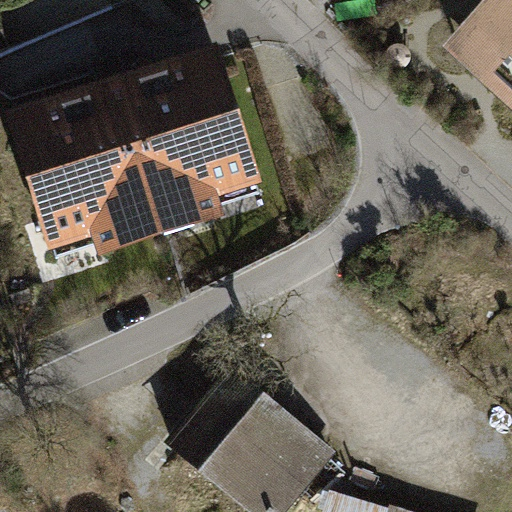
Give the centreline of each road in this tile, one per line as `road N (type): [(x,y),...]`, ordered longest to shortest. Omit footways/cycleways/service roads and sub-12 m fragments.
road 1 (residential): [(0,404),(311,261),(430,166)]
road 2 (residential): [(430,166),(273,0)]
